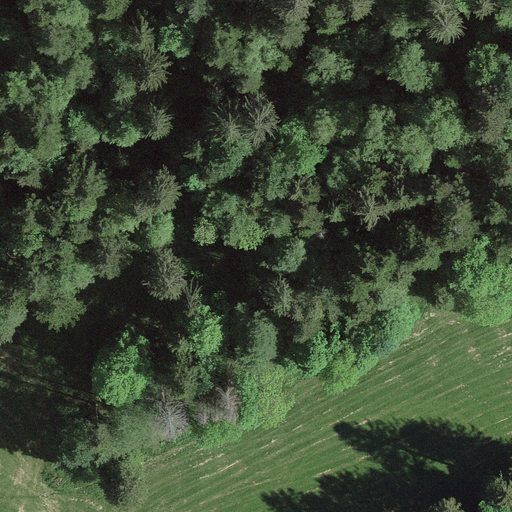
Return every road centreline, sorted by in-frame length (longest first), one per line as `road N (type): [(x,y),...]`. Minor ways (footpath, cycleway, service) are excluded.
road 1 (track): [(349,0),(163,231),(66,443),(76,511)]
road 2 (track): [(0,228),(41,310),(66,443)]
